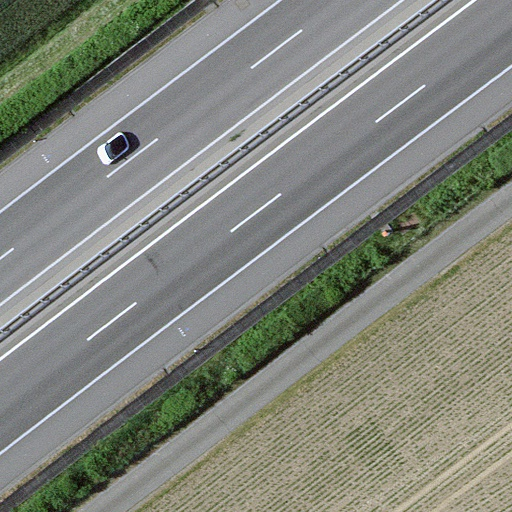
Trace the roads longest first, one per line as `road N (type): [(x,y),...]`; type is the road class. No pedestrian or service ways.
road 1 (motorway): [(0,407),(511,19)]
road 2 (track): [(511,199),(100,511)]
road 3 (motorway): [(341,0),(0,259)]
